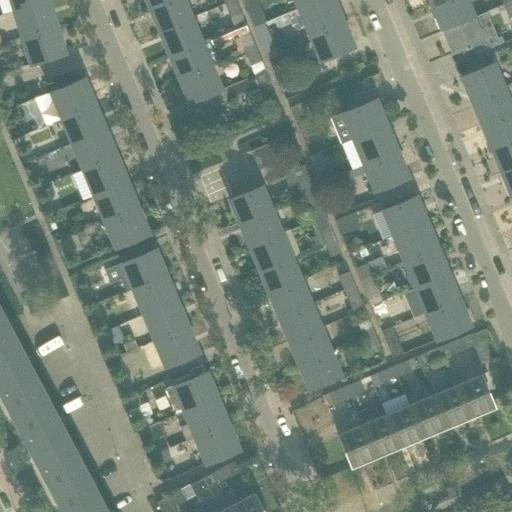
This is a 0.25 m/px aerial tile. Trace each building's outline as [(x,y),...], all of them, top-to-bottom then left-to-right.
[(47,0),(9,0),(13,11),(47,0)] [(56,27),(47,0),(13,11),(21,37),(56,27)] [(168,0),(145,0),(149,8),(168,0)] [(190,19),(182,0),(168,0),(149,8),(159,32),(190,19)] [(244,24),(234,0),(224,4),(234,27),(234,28),(244,24)] [(319,0),(293,0),(298,9),(319,0)] [(342,21),(332,0),(319,0),(298,9),(308,35),(342,21)] [(472,17),(464,0),(447,0),(431,7),(441,31),(472,17)] [(511,16),(511,0),(503,5),(509,18),(511,16)] [(261,11),(249,16),(253,27),(264,22),(265,22),(261,11)] [(482,42),(472,17),(441,31),(451,55),(482,42)] [(200,42),(190,19),(159,32),(169,55),(200,42)] [(353,47),(342,21),(308,35),(319,61),(353,47)] [(253,27),(265,54),(276,49),(264,22),(253,27)] [(237,34),(239,38),(244,52),(254,48),(244,24),(234,28),(234,27),(209,38),(212,46),(233,37),(233,36),(237,34)] [(64,54),(56,27),(21,37),(30,65),(64,54)] [(210,66),(200,42),(169,55),(178,79),(210,66)] [(276,49),(265,54),(273,73),(289,66),(281,47),(276,49)] [(264,72),(260,61),(254,48),(244,52),(250,65),(253,76),(264,72)] [(220,90),(212,71),(210,66),(178,79),(188,103),(220,90)] [(492,66),(479,69),(460,77),(470,101),(501,88),(492,66)] [(268,83),(264,72),(253,76),(258,87),(268,83)] [(50,92),(57,111),(61,119),(94,105),(83,78),(50,92)] [(224,88),(228,99),(251,90),(246,79),(224,88)] [(511,111),(501,88),(470,101),(480,124),(511,111)] [(374,99),(341,113),(330,118),(340,144),(352,139),(385,125),(374,99)] [(105,130),(94,105),(61,119),(71,144),(105,130)] [(511,138),(511,110),(511,111),(480,124),(490,148),(511,138)] [(16,125),(8,128),(12,137),(19,134),(16,125)] [(396,151),(385,125),(352,139),(363,165),(396,151)] [(115,156),(105,130),(71,144),(82,170),(115,156)] [(511,166),(511,138),(490,148),(500,172),(511,166)] [(272,142),(250,151),(255,162),(277,153),(272,142)] [(40,174),(64,164),(58,149),(34,159),(40,174)] [(407,178),(396,151),(363,165),(336,176),(339,182),(365,171),(374,191),(407,178)] [(330,177),(320,152),(308,157),(318,181),(330,177)] [(281,164),(280,160),(277,153),(255,162),(259,173),(281,164)] [(126,182),(115,156),(82,170),(93,196),(126,182)] [(286,175),(281,164),(259,173),(264,184),(286,175)] [(511,194),(511,166),(500,172),(510,195),(511,194)] [(314,192),(308,178),(299,182),(304,196),(314,192)] [(137,208),(126,182),(93,196),(104,222),(137,208)] [(270,210),(268,204),(260,186),(228,199),(238,223),(270,210)] [(320,205),(314,192),(304,196),(310,209),(320,205)] [(415,196),(396,204),(381,210),(393,236),(426,222),(415,196)] [(148,234),(137,208),(104,222),(115,248),(148,234)] [(280,233),(270,210),(238,223),(248,247),(280,233)] [(436,248),(426,222),(393,236),(403,262),(436,248)] [(318,230),(324,243),(334,239),(328,226),(318,230)] [(290,257),(280,233),(248,247),(258,270),(290,257)] [(339,253),(334,239),(324,243),(330,257),(339,253)] [(447,274),(436,248),(403,262),(414,288),(447,274)] [(114,265),(103,270),(108,283),(120,278),(126,292),(132,289),(165,275),(154,249),(151,250),(121,263),(114,265)] [(300,281),(290,257),(258,270),(268,294),(300,281)] [(354,268),(360,280),(372,275),(367,263),(354,268)] [(338,277),(344,290),(353,286),(348,273),(338,277)] [(458,300),(447,274),(414,288),(425,314),(458,300)] [(165,275),(132,289),(142,315),(176,301),(165,275)] [(310,304),(300,281),(268,294),(278,318),(310,304)] [(363,310),(353,286),(344,290),(353,314),(363,310)] [(469,326),(458,300),(425,314),(436,340),(469,326)] [(186,327),(176,301),(142,315),(153,341),(186,327)] [(278,318),(288,341),(320,328),(310,304),(278,318)] [(0,372),(25,360),(5,322),(0,312),(0,372)] [(357,324),(363,338),(373,334),(367,320),(357,324)] [(197,353),(186,327),(153,341),(164,367),(197,353)] [(329,352),(320,328),(288,341),(298,365),(329,352)] [(381,332),(392,358),(403,353),(392,328),(381,332)] [(378,347),(373,334),(363,338),(369,351),(378,347)] [(475,344),(471,334),(452,342),(439,347),(444,357),(475,344)] [(444,357),(439,347),(425,353),(429,363),(444,357)] [(339,376),(329,352),(298,365),(308,389),(339,376)] [(65,436),(45,398),(25,360),(0,372),(0,391),(3,390),(13,409),(8,411),(13,421),(18,419),(28,437),(23,440),(31,454),(65,436)] [(406,361),(392,367),(396,377),(410,371),(406,361)] [(172,386),(165,389),(176,415),(183,412),(216,398),(205,372),(204,372),(201,365),(190,370),(193,377),(187,379),(172,386)] [(396,377),(392,367),(379,373),(383,382),(396,377)] [(493,407),(480,375),(455,386),(469,417),(493,407)] [(358,381),(345,387),(349,396),(363,391),(358,381)] [(469,417),(455,386),(432,395),(445,427),(469,417)] [(349,396),(345,387),(331,392),(335,402),(349,396)] [(445,427),(432,395),(408,405),(421,437),(445,427)] [(227,424),(216,398),(183,412),(188,424),(180,427),(185,441),(194,438),(227,424)] [(421,437),(408,405),(385,415),(398,447),(421,437)] [(398,447),(385,415),(371,421),(366,410),(356,414),(361,425),(374,457),(398,447)] [(164,435),(158,422),(136,432),(142,445),(164,435)] [(238,450),(227,424),(194,438),(205,464),(238,450)] [(374,457),(361,425),(337,435),(350,467),(374,457)] [(105,511),(85,474),(65,436),(31,454),(38,468),(43,466),(53,485),(48,487),(54,497),(58,495),(67,511),(105,511)] [(167,448),(147,457),(151,469),(172,460),(167,448)] [(231,475),(226,466),(212,473),(217,482),(231,475)] [(212,473),(190,485),(196,497),(199,503),(206,499),(213,496),(208,487),(217,482),(212,473)] [(185,500),(180,490),(167,497),(172,507),(185,500)] [(238,502),(230,506),(232,511),(262,511),(253,494),(238,502)] [(175,511),(172,507),(167,497),(157,502),(162,511),(175,511)]
